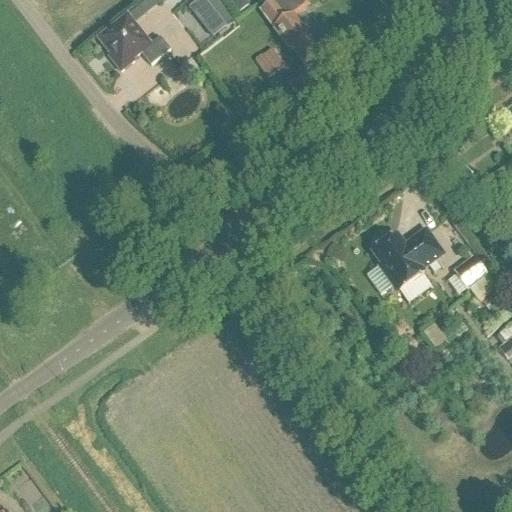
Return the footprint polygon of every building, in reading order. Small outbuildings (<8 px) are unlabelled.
[(158,0),(143,13),(150,22),(168,8),(161,0),(158,0)] [(177,9),(188,1),(187,0),(169,0),(177,9)] [(319,58),(307,41),(309,40),(294,19),(288,24),(274,6),(261,15),(275,33),(274,34),(292,57),(294,56),(304,69),(319,58)] [(112,60),(110,62),(122,77),(136,66),(134,64),(142,58),(152,71),(172,56),(161,42),(151,50),(129,21),(100,44),(112,60)] [(203,43),(218,38),(212,22),(198,27),(203,43)] [(268,82),(284,70),(272,53),(256,65),(268,82)] [(445,184),(459,204),(470,196),(456,176),(445,184)] [(445,259),(427,235),(406,250),(398,240),(391,245),(388,244),(382,248),(381,252),(374,257),(383,269),(380,271),(399,296),(425,277),(423,274),(445,259)] [(473,261),(453,275),(468,295),(488,281),(473,261)] [(432,349),(445,344),(438,327),(425,333),(432,349)] [(511,343),(499,352),(507,364),(511,360),(511,343)]
